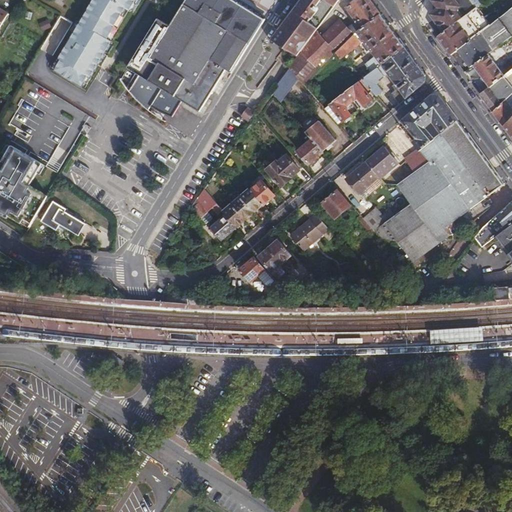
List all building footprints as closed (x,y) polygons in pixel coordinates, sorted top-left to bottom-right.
[(56,70),(82,86),(88,76),(91,77),(98,64),(105,54),(112,41),(108,39),(126,8),(130,11),(136,0),(93,0),(59,59),(62,60),(56,70)] [(159,18),(132,62),(128,67),(140,74),(130,91),(148,110),(152,106),(173,116),(182,101),(201,112),(226,69),(233,73),(251,43),(266,19),(254,12),(235,0),(186,0),(171,25),(159,18)] [(235,0),(254,12),(256,9),(240,0),(235,0)] [(335,7),(340,0),(302,0),(288,20),(291,31),(281,45),(298,55),(317,29),(333,8),(335,7)] [(382,13),(371,0),(357,0),(348,7),(358,20),(349,28),(355,34),(382,13)] [(431,14),(444,32),(477,6),(485,0),(484,0),(433,0),(436,4),(435,4),(434,5),(434,6),(433,7),(433,8),(434,10),(434,11),(431,14)] [(438,36),(452,55),(457,50),(490,25),(477,6),(444,32),(438,36)] [(0,7),(0,27),(9,13),(0,7)] [(470,67),(473,65),(489,54),(511,37),(511,7),(490,25),(457,50),(470,67)] [(406,47),(382,13),(355,34),(338,51),(335,53),(340,59),(361,43),(367,52),(372,49),(375,53),(377,55),(365,64),(371,72),(378,67),(383,64),(406,47)] [(341,19),(323,36),(338,51),(355,34),(349,28),(341,19)] [(272,40),(281,45),(291,31),(288,20),(280,28),(272,40)] [(323,36),(317,29),(298,55),(289,67),(297,76),(303,84),(335,53),(338,51),(323,36)] [(412,55),(406,47),(383,64),(397,83),(393,86),(396,90),(392,93),(400,104),(426,82),(426,78),(426,75),(412,55)] [(105,54),(98,64),(101,66),(107,55),(105,54)] [(473,65),(489,87),(504,75),(489,54),(473,65)] [(52,68),(56,70),(62,60),(59,59),(58,58),(52,68)] [(297,76),(289,67),(275,85),(277,87),(273,93),(278,99),(297,76)] [(385,75),(378,67),(371,72),(362,78),(377,95),(383,91),(378,84),(378,80),(385,75)] [(480,94),(494,112),(507,99),(511,94),(511,84),(507,79),(511,74),(511,69),(504,75),(489,87),(480,94)] [(88,76),(82,86),(86,88),(92,78),(91,77),(88,76)] [(359,81),(344,93),(353,103),(358,99),(358,98),(365,106),(366,104),(367,105),(372,101),(372,100),(374,99),(359,81)] [(12,144),(11,146),(40,164),(70,115),(64,112),(70,103),(37,83),(23,107),(31,112),(12,144)] [(328,105),(325,108),(339,125),(345,120),(346,121),(351,117),(351,116),(352,115),(347,107),(353,103),(344,93),(328,105)] [(434,94),(400,124),(419,148),(421,151),(458,119),(440,95),(436,95),(434,94)] [(494,112),(504,126),(511,117),(511,105),(507,99),(494,112)] [(248,107),(241,116),(249,121),(255,112),(248,107)] [(445,228),(505,184),(458,119),(421,151),(430,161),(414,172),(397,184),(411,203),(385,223),(400,244),(408,254),(404,256),(413,268),(443,246),(441,242),(451,235),(445,228)] [(319,121),(307,131),(313,139),(324,152),(336,141),(319,121)] [(324,152),(313,139),(298,151),(309,164),(324,152)] [(229,164),(240,148),(236,144),(225,159),(229,164)] [(385,146),(367,162),(380,177),(382,178),(399,163),(385,146)] [(430,161),(421,151),(419,148),(405,159),(414,172),(430,161)] [(279,162),(277,160),(292,177),(301,170),(288,154),(279,162)] [(292,177),(277,160),(267,169),(269,172),(282,187),(293,178),(292,177)] [(380,177),(367,162),(347,179),(360,194),(361,194),(380,177)] [(380,177),(361,194),(366,199),(384,183),(380,177)] [(263,204),(264,205),(276,195),(263,180),(251,190),(263,204)] [(205,188),(192,207),(201,217),(208,212),(212,208),(218,204),(205,188)] [(241,196),(254,212),(263,204),(251,190),(250,189),(241,196)] [(327,198),(323,203),(336,218),(352,205),(338,190),(333,194),(327,198)] [(232,204),(246,220),(255,213),(254,212),(241,196),(232,204)] [(483,247),(496,238),(511,225),(511,201),(485,226),(475,238),(483,247)] [(53,202),(42,221),(57,230),(61,224),(80,236),(87,223),(67,212),(68,211),(53,202)] [(223,210),(218,204),(212,208),(217,214),(223,210)] [(227,215),(238,227),(246,220),(232,204),(224,211),(227,215)] [(365,218),(355,207),(350,211),(366,229),(371,225),(365,218)] [(365,218),(371,225),(375,230),(384,222),(387,220),(376,207),(365,218)] [(208,212),(201,217),(206,224),(214,217),(208,212)] [(324,233),(329,228),(317,214),(292,236),(304,250),(324,233)] [(223,239),(238,227),(227,215),(214,226),(213,227),(223,239)] [(375,230),(391,251),(400,244),(385,223),(384,222),(375,230)] [(511,225),(496,238),(511,259),(511,225)] [(330,229),(329,228),(324,233),(329,240),(335,235),(330,229)] [(279,239),(270,248),(283,263),(292,255),(279,239)] [(283,263),(270,248),(259,257),(272,272),(283,263)] [(251,282),(258,276),(266,269),(256,258),(241,270),(251,282)] [(353,261),(348,265),(356,274),(361,269),(359,267),(354,261),(353,261)] [(272,286),(273,288),(283,288),(277,281),(266,269),(258,276),(266,285),(272,286)] [(484,327),(431,330),(432,344),(485,341),(484,327)] [(364,335),(339,336),(339,344),(364,343),(364,335)]
